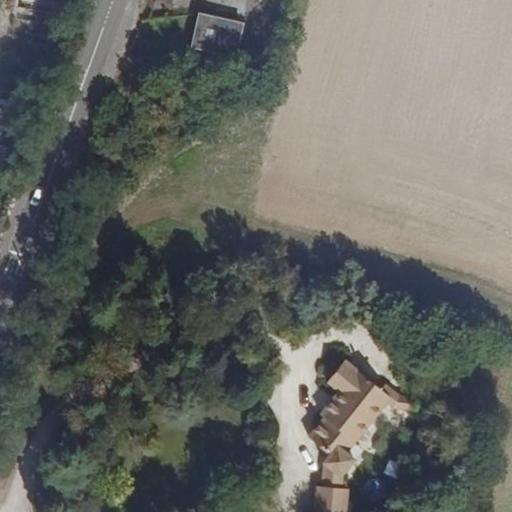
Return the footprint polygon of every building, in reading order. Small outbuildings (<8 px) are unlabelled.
[(233,54),(237,38),(241,20),(221,16),(196,12),(188,46),(233,54)] [(387,395),(379,388),(345,357),(327,379),(336,388),(319,412),(323,415),(310,433),(328,451),(324,457),(342,473),(342,468),(353,454),(347,447),(385,398),(387,395)] [(386,380),(379,388),(387,395),(385,398),(392,405),(412,406),(414,393),(397,390),(386,380)] [(342,473),(324,457),(321,482),(342,483),(342,473)] [(342,483),(321,482),(317,482),(314,511),(343,511),(345,484),(342,483)]
